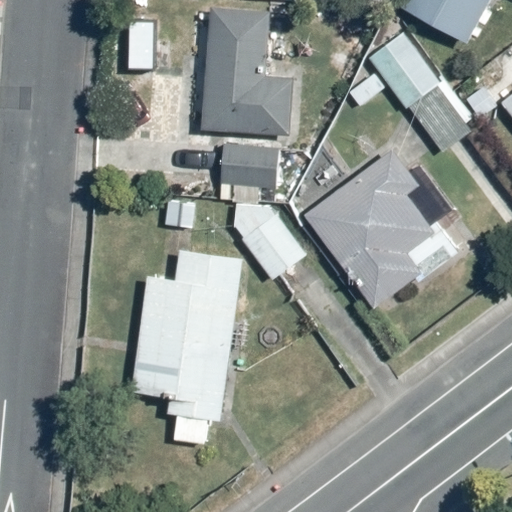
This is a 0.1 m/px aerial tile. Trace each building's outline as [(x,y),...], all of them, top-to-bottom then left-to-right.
[(494,0),(400,0),(398,5),(471,44),(494,0)] [(269,11),(211,8),(202,131),(289,137),(293,79),(265,78),(269,11)] [(473,127),(438,79),(405,36),(371,61),(405,105),(407,103),(441,150),(473,127)] [(511,94),(502,103),(511,115),(511,94)] [(280,144),(221,140),(218,185),(277,190),(280,144)] [(395,151),(307,215),(374,305),(419,272),(407,256),(436,234),(409,197),(422,187),(395,151)] [(271,204),(242,202),(236,229),(272,279),(307,254),(271,204)] [(178,279),(149,275),(133,391),(178,398),(176,415),(221,421),(243,260),(181,251),(178,279)]
